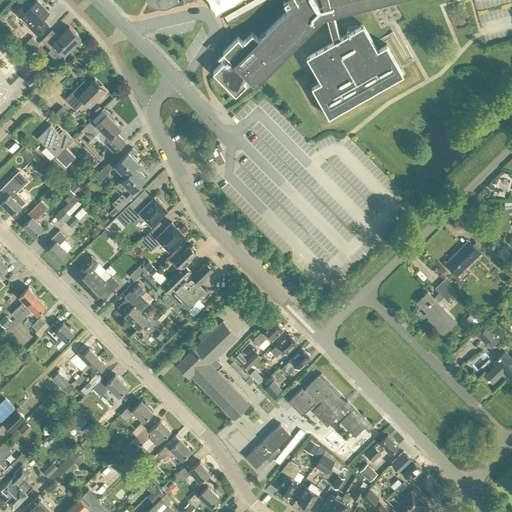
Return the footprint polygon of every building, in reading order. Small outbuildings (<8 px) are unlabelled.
[(48,11),(38,0),(35,0),(29,6),(25,1),(15,11),(19,16),(20,15),(28,23),(27,24),(36,34),(47,24),(41,17),(48,11)] [(147,0),(148,1),(150,3),(152,5),(155,6),(158,7),(160,7),(163,8),(166,7),(169,6),(171,5),(179,1),(178,0),(184,0),(185,1),(187,0),(286,0),(289,3),(293,1),(294,2),(259,37),(253,31),(243,40),(238,35),(223,50),(231,58),(227,62),(224,59),(213,70),(236,92),(247,81),(244,78),(248,74),(253,80),(255,82),(324,14),(327,13),(332,36),(334,39),(306,55),(321,80),(312,85),(329,115),(403,73),(386,43),(377,48),(363,23),(340,36),(339,33),(334,11),(376,0),(147,0)] [(277,0),(251,0),(224,16),(230,27),(277,0)] [(65,53),(81,38),(69,26),(59,36),(53,29),(42,40),(51,49),(50,50),(51,52),(50,52),(55,57),(56,57),(57,58),(64,52),(65,53)] [(38,42),(33,36),(23,45),(29,52),(38,42)] [(7,38),(0,45),(0,47),(3,51),(12,42),(7,38)] [(37,72),(27,81),(31,86),(41,76),(37,72)] [(90,104),(106,89),(95,78),(89,85),(84,80),(66,99),(76,108),(85,99),(90,104)] [(102,108),(98,104),(94,109),(98,112),(102,108)] [(71,114),(62,105),(55,113),(63,122),(71,114)] [(126,141),(116,132),(121,127),(107,113),(96,123),(92,119),(82,129),(91,139),(95,135),(103,143),(105,142),(115,152),(126,141)] [(66,146),(74,138),(63,128),(59,132),(50,124),(37,137),(56,156),(66,166),(76,156),(66,146)] [(220,150),(223,148),(221,144),(220,142),(217,143),(204,149),(208,158),(214,155),(218,163),(225,160),(220,150)] [(125,176),(140,162),(132,155),(136,151),(132,147),(114,165),(125,176)] [(140,163),(140,162),(125,176),(121,180),(132,192),(147,178),(139,170),(143,166),(140,163)] [(100,180),(110,171),(104,165),(95,175),(100,180)] [(28,179),(18,170),(1,188),(8,195),(1,202),(8,208),(7,210),(10,213),(12,212),(13,213),(25,201),(16,191),(28,179)] [(48,186),(56,177),(51,172),(43,181),(48,186)] [(75,194),(83,186),(77,180),(69,188),(75,194)] [(154,195),(153,197),(144,188),(130,201),(116,215),(125,224),(131,218),(135,222),(143,215),(151,223),(167,208),(154,195)] [(61,223),(81,202),(74,195),(53,215),(61,223)] [(116,215),(130,201),(126,196),(109,212),(114,217),(116,215)] [(35,219),(48,206),(41,200),(28,213),(31,216),(23,224),(34,235),(43,226),(35,219)] [(71,226),(80,218),(75,213),(67,222),(71,226)] [(485,219),(480,215),(477,220),(482,224),(485,219)] [(160,220),(146,234),(140,239),(150,250),(161,240),(169,248),(184,233),(172,220),(166,226),(160,220)] [(52,237),(55,241),(48,248),(58,259),(71,246),(64,239),(66,236),(59,229),(52,237)] [(323,243),(313,233),(301,244),(321,265),(333,254),(328,248),(330,247),(325,242),(323,243)] [(458,273),(480,252),(469,240),(446,261),(458,273)] [(179,250),(172,257),(180,266),(161,284),(170,293),(192,271),(185,265),(192,259),(190,257),(196,251),(189,244),(181,252),(179,250)] [(511,253),(504,244),(496,252),(504,261),(511,253)] [(95,269),(99,262),(91,255),(81,265),(87,270),(78,279),(86,288),(100,274),(95,269)] [(196,269),(183,282),(169,295),(185,311),(208,289),(206,287),(204,289),(200,284),(206,278),(204,277),(213,268),(206,262),(198,270),(196,269)] [(140,264),(135,269),(140,275),(145,269),(140,264)] [(150,288),(152,286),(156,291),(161,286),(148,272),(143,277),(145,279),(143,281),(150,288)] [(119,283),(112,276),(105,280),(100,274),(86,288),(95,296),(104,287),(109,293),(119,283)] [(456,320),(438,301),(444,296),(447,299),(456,291),(445,278),(435,286),(440,291),(434,297),(428,291),(417,302),(427,312),(425,314),(444,332),(456,320)] [(139,292),(142,289),(142,286),(138,282),(124,296),(133,305),(125,313),(139,327),(141,325),(145,328),(151,322),(140,311),(149,302),(139,292)] [(11,312),(16,317),(38,295),(29,286),(19,295),(24,300),(11,312)] [(32,308),(37,313),(47,304),(38,295),(16,317),(20,321),(32,308)] [(193,316),(204,304),(198,299),(187,310),(193,316)] [(465,318),(471,326),(480,318),(474,310),(465,318)] [(0,322),(4,326),(11,320),(6,314),(0,319),(0,322)] [(40,336),(44,331),(50,325),(40,316),(32,324),(37,329),(35,331),(40,336)] [(274,318),(253,339),(258,344),(268,335),(271,338),(283,327),(274,318)] [(249,402),(217,369),(223,364),(216,356),(238,334),(223,319),(218,324),(214,320),(198,335),(202,339),(195,347),(194,346),(177,363),(188,374),(190,372),(234,418),(249,402)] [(50,325),(44,331),(56,342),(54,343),(60,349),(68,341),(66,340),(74,332),(63,321),(58,326),(53,322),(50,325)] [(486,343),(495,334),(487,326),(478,335),(486,343)] [(289,332),(271,350),(276,355),(280,352),(283,355),(297,341),(289,332)] [(90,364),(98,356),(89,347),(82,354),(81,354),(76,359),(80,362),(84,358),(90,364)] [(302,347),(281,368),(287,373),(296,365),(299,367),(311,355),(305,350),(302,347)] [(511,379),(511,358),(505,351),(494,361),(497,364),(485,375),(492,383),(504,371),(511,379)] [(247,368),(256,359),(252,355),(246,360),(243,363),(247,368)] [(106,364),(98,356),(90,364),(95,368),(90,373),(94,377),(99,372),(98,372),(106,364)] [(65,372),(76,362),(71,357),(60,367),(65,372)] [(269,373),(265,369),(256,377),(261,382),(269,373)] [(370,430),(374,426),(321,372),(318,375),(317,374),(306,386),(303,389),(301,387),(288,400),(302,414),(310,406),(313,409),(312,410),(327,425),(337,414),(342,419),(340,420),(355,435),(365,425),(370,430)] [(115,373),(105,384),(101,380),(94,387),(102,394),(110,386),(119,395),(128,386),(115,373)] [(64,387),(69,382),(63,376),(58,381),(64,387)] [(89,390),(96,383),(91,378),(81,388),(85,393),(89,390)] [(54,389),(58,385),(53,380),(49,384),(54,389)] [(282,389),(273,380),(265,388),(273,397),(282,389)] [(94,399),(99,394),(95,390),(90,395),(94,399)] [(0,419),(1,421),(15,407),(5,397),(0,401),(0,419)] [(153,411),(152,410),(154,409),(149,404),(147,405),(141,400),(132,409),(129,405),(121,413),(127,419),(135,412),(143,420),(153,411)] [(17,409),(3,423),(11,431),(25,417),(17,409)] [(159,441),(171,430),(160,419),(152,427),(149,430),(145,426),(124,447),(131,454),(149,436),(157,444),(159,441)] [(25,435),(32,428),(26,422),(19,429),(25,435)] [(136,434),(144,426),(141,422),(132,431),(136,434)] [(291,433),(280,422),(245,456),(256,467),(266,457),(269,460),(280,450),(277,446),(291,433)] [(391,452),(399,445),(388,434),(380,441),(379,440),(366,452),(374,460),(380,454),(379,453),(385,447),(391,452)] [(179,438),(171,446),(167,443),(158,452),(166,459),(174,451),(182,458),(191,450),(179,438)] [(313,454),(319,444),(310,439),(304,449),(313,454)] [(2,459),(10,450),(2,442),(0,443),(0,475),(4,471),(3,471),(2,469),(7,464),(2,459)] [(86,457),(77,448),(58,467),(53,461),(43,471),(48,476),(55,484),(60,480),(61,481),(86,457)] [(337,473),(342,466),(342,464),(335,459),(336,458),(325,448),(315,465),(327,473),(330,468),(337,473)] [(400,471),(402,470),(413,459),(404,450),(391,462),(400,471)] [(15,469),(22,462),(26,457),(21,452),(10,464),(15,469)] [(293,477),(300,466),(289,459),(281,470),(286,473),(282,479),(283,480),(277,488),(288,495),(298,480),(293,477)] [(415,461),(413,459),(402,470),(409,478),(411,475),(431,494),(439,486),(418,464),(419,464),(416,460),(415,461)] [(200,460),(190,468),(187,464),(178,471),(184,478),(192,472),(199,481),(210,473),(200,460)] [(15,469),(14,470),(16,472),(2,485),(5,488),(1,492),(7,498),(7,500),(11,504),(13,504),(14,504),(33,485),(24,476),(30,469),(22,462),(15,469)] [(377,473),(367,463),(360,470),(370,480),(377,473)] [(15,469),(10,464),(3,471),(4,471),(8,475),(15,469)] [(338,487),(348,470),(342,466),(337,473),(331,483),(338,487)] [(358,501),(368,485),(362,481),(352,497),(358,501)] [(403,481),(395,489),(415,510),(424,501),(411,488),(411,489),(403,481)] [(150,491),(153,488),(148,482),(145,485),(150,491)] [(173,492),(178,488),(173,482),(168,486),(173,492)] [(307,486),(297,501),(309,508),(318,493),(314,490),(317,486),(311,482),(308,487),(307,486)] [(208,485),(199,494),(196,491),(190,498),(189,499),(191,501),(192,500),(195,503),(201,497),(211,507),(221,497),(208,485)] [(332,511),(345,492),(338,487),(334,495),(331,494),(319,511),(332,511)] [(370,487),(362,495),(371,504),(379,496),(370,487)] [(111,511),(88,488),(79,496),(63,511),(111,511)] [(412,511),(415,510),(395,489),(387,497),(394,505),(400,511),(412,511)] [(345,511),(349,505),(347,503),(352,496),(345,492),(332,511),(345,511)] [(44,498),(39,493),(22,509),(21,511),(49,511),(54,508),(49,503),(44,498)] [(175,511),(161,497),(145,511),(175,511)] [(188,511),(190,511),(194,508),(188,502),(184,507),(188,511)] [(389,511),(381,503),(377,507),(381,511),(389,511)]
